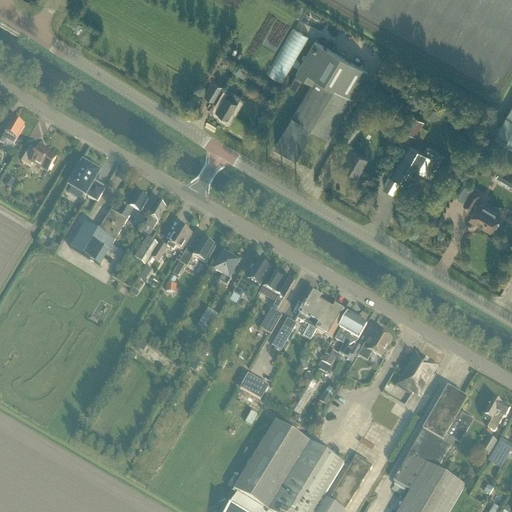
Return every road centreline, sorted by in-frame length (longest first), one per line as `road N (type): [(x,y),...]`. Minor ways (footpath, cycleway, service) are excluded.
road 1 (unclassified): [(511,383),(195,198)]
road 2 (tertiary): [(511,320),(220,151)]
road 3 (unclassified): [(195,198),(0,85)]
road 4 (tertiary): [(220,151),(34,33)]
road 5 (track): [(0,287),(89,137)]
